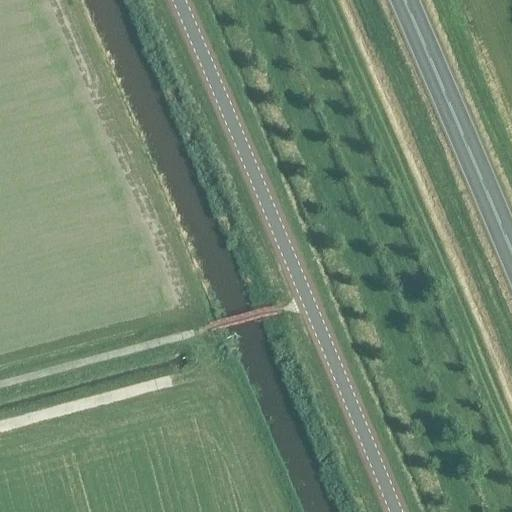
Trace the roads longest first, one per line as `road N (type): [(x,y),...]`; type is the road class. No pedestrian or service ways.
road 1 (unclassified): [(389,511),(168,0)]
road 2 (trunk): [(511,256),(401,0)]
road 3 (track): [(0,426),(160,383)]
